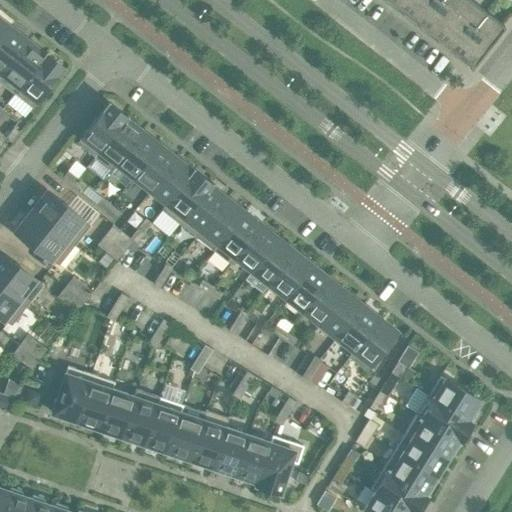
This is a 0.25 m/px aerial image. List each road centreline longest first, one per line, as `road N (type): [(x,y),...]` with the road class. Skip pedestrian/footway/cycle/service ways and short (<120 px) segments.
road 1 (residential): [(162,0),(406,193)]
road 2 (residential): [(362,249),(120,58)]
road 3 (residential): [(427,168),(212,0)]
road 4 (residential): [(0,210),(120,58)]
road 5 (residential): [(511,360),(362,249)]
road 6 (residential): [(465,112),(322,0)]
road 7 (residential): [(406,193),(511,276)]
